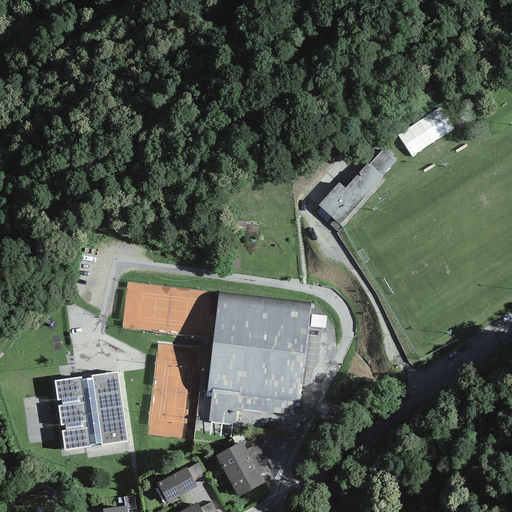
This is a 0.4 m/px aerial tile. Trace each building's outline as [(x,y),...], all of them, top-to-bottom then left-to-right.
[(349,188),(340,181),(321,204),(344,222),(400,154),(386,143),(349,188)] [(310,305),(219,294),(207,393),(212,393),(208,422),(235,425),(237,409),(292,416),(294,404),(298,405),(310,305)] [(327,330),(328,317),(313,316),(312,330),(327,330)] [(65,452),(127,443),(117,373),(55,382),(65,452)] [(227,478),(264,457),(258,445),(246,451),(242,444),(216,459),(227,478)] [(264,457),(227,478),(239,499),(265,485),(260,476),(272,470),(264,457)] [(186,467),(155,484),(166,505),(197,489),(194,483),(206,476),(199,462),(187,469),(186,467)] [(216,511),(211,502),(199,508),(196,502),(178,511),(216,511)]
